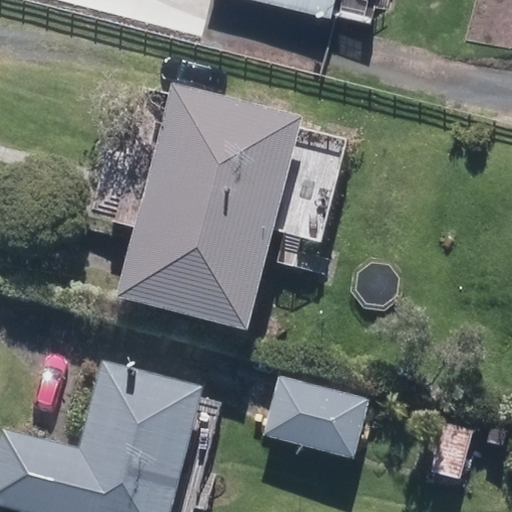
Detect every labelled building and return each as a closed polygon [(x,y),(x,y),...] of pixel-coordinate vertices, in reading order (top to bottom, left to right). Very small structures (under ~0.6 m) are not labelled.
[(273,0),(332,12),(334,0),(273,0)] [(168,93),(118,304),(253,336),(303,125),(168,93)] [(3,431),(0,442),(0,509),(11,511),(173,511),(205,391),(100,364),(78,450),(3,431)] [(275,384),(262,440),(359,461),(371,405),(275,384)] [(435,424),(426,476),(473,484),(482,432),(435,424)]
